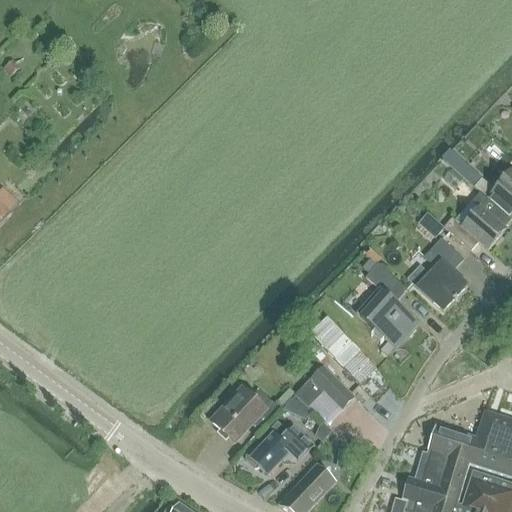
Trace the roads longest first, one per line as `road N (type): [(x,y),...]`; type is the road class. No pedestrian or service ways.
road 1 (track): [(327,41),(113,299),(35,373)]
road 2 (tertiary): [(235,511),(0,348)]
